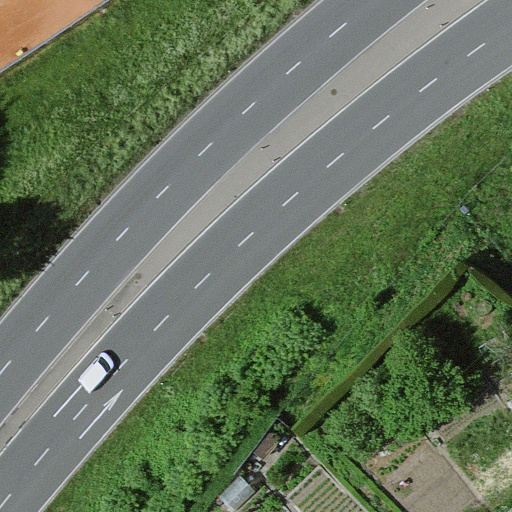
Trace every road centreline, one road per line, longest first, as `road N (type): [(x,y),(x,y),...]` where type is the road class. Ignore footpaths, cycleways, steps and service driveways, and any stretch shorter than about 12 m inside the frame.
road 1 (trunk): [(0,508),(203,280),(380,122),(511,25)]
road 2 (trunk): [(374,0),(138,216),(0,373)]
